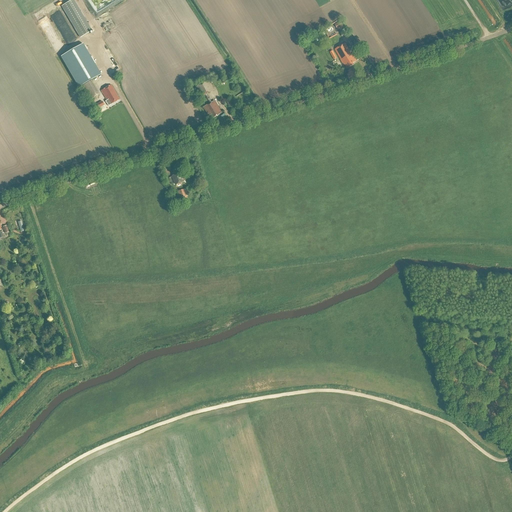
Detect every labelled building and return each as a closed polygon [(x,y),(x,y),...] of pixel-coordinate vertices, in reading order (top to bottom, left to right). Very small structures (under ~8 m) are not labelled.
[(80,38),(91,31),(73,0),(72,0),(62,7),(80,38)] [(340,21),(334,24),(337,30),(343,27),(340,21)] [(83,44),(60,58),(79,88),(81,87),(91,81),(101,75),(83,44)] [(354,65),(353,63),(357,61),(354,57),(353,57),(345,44),(335,50),(343,65),(344,64),(347,69),(354,65)] [(328,53),(332,60),(336,58),(332,51),(328,53)] [(209,80),(195,88),(201,98),(215,90),(209,80)] [(91,81),(81,87),(89,100),(100,94),(91,81)] [(108,106),(119,100),(111,86),(101,91),(106,101),(105,102),(108,106)] [(214,101),(205,106),(203,107),(203,108),(207,115),(206,116),(208,119),(211,117),(212,119),(221,113),(214,101)] [(173,174),(173,176),(172,176),(175,186),(184,183),(181,175),(180,176),(179,172),(173,174)] [(187,195),(193,193),(191,187),(177,192),(181,203),(189,200),(187,195)]
